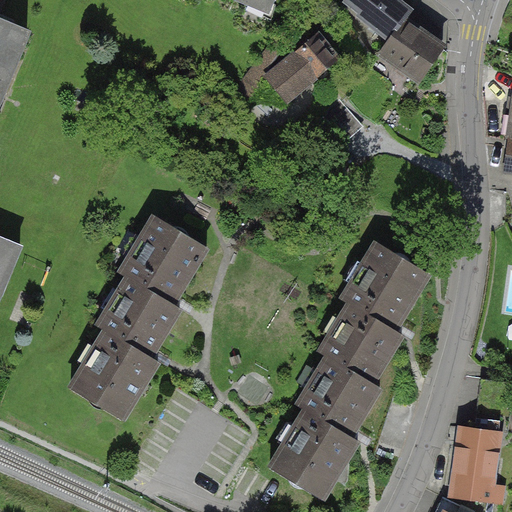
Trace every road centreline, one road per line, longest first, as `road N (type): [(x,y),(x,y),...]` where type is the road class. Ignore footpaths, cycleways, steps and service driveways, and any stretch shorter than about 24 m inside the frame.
road 1 (residential): [(479,4),(468,91),(477,211),(472,285),(429,445),(399,511)]
road 2 (residential): [(227,511),(167,491),(216,412)]
